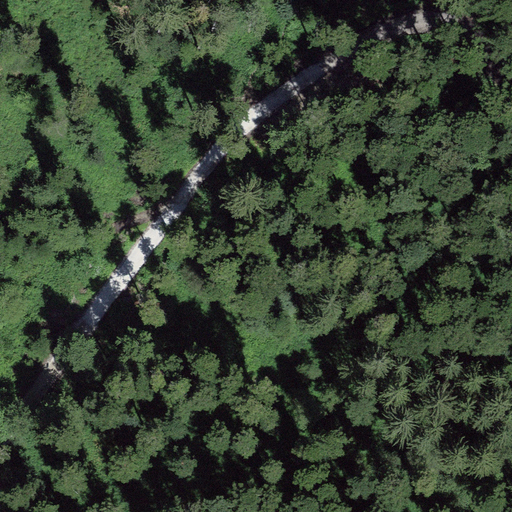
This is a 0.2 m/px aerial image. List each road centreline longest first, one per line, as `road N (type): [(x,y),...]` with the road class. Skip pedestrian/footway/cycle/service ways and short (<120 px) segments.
road 1 (track): [(226,134),(0,440)]
road 2 (track): [(226,134),(306,76),(372,42),(435,34),(482,51),(511,98)]
